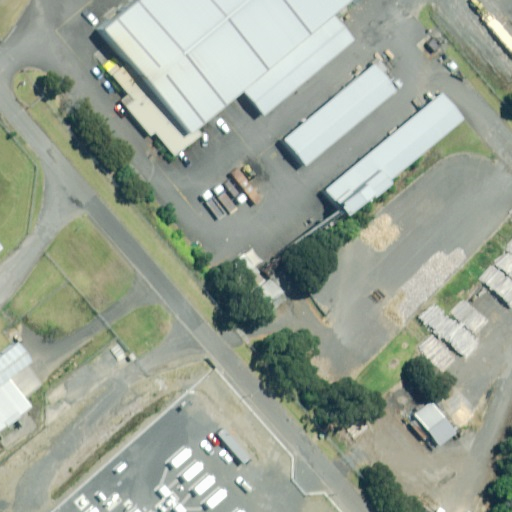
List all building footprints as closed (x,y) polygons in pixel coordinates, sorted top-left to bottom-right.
[(126,0),(86,33),(171,136),(338,0),(126,0)] [(327,18),(234,93),(252,115),(345,39),(327,18)] [(360,66),(268,140),(291,168),(383,93),(360,66)] [(431,96),(316,190),(341,221),(456,127),(431,96)] [(280,299),(255,268),(229,288),(242,305),(252,297),(264,312),(280,299)] [(6,342),(0,346),(0,380),(22,363),(6,342)] [(465,388),(455,378),(435,396),(444,406),(465,388)] [(450,433),(424,403),(409,416),(434,446),(450,433)]
